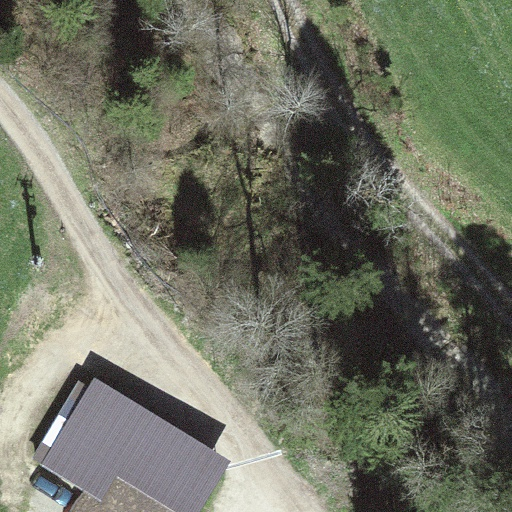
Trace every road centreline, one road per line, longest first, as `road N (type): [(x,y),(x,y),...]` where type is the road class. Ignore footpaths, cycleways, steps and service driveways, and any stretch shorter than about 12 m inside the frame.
road 1 (track): [(285,511),(0,111)]
road 2 (track): [(511,299),(289,0)]
